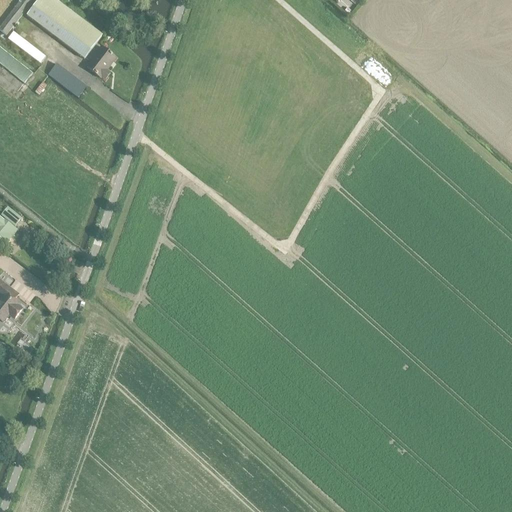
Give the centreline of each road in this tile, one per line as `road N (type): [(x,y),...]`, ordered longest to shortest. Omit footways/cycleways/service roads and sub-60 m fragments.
road 1 (unclassified): [(4,511),(185,0)]
road 2 (track): [(136,135),(284,245),(379,90),(278,0)]
